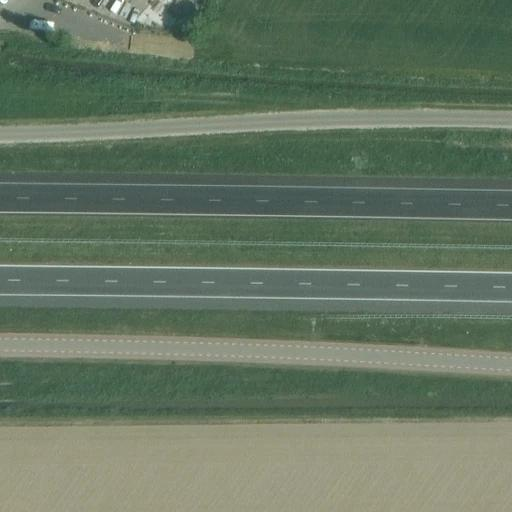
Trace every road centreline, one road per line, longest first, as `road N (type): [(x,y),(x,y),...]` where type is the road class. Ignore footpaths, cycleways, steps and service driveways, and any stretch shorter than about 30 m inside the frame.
road 1 (unclassified): [(511,372),(0,353)]
road 2 (unclassified): [(0,136),(511,120)]
road 3 (motorway): [(0,279),(511,287)]
road 4 (motorway): [(511,204),(0,200)]
